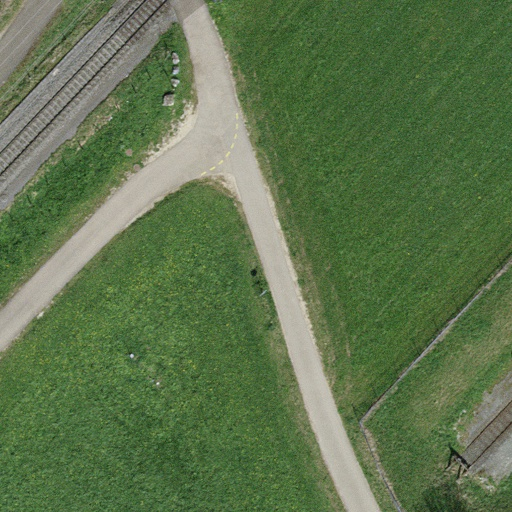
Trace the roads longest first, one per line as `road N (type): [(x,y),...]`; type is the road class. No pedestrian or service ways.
road 1 (track): [(217,101),(355,511)]
road 2 (track): [(217,101),(208,142),(135,194),(0,332)]
